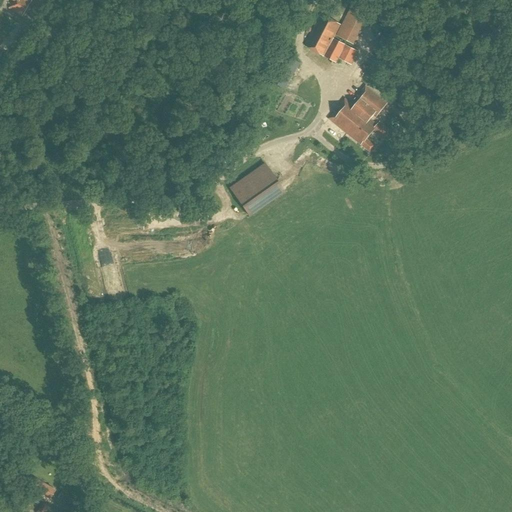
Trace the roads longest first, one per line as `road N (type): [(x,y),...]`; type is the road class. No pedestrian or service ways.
road 1 (unclassified): [(82,511),(77,462),(0,405)]
road 2 (tertiary): [(0,99),(74,0)]
